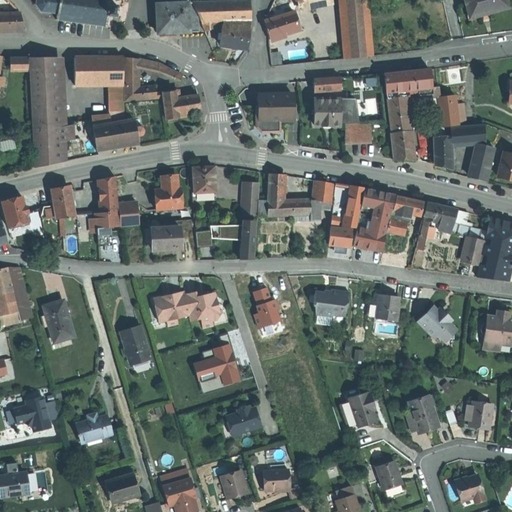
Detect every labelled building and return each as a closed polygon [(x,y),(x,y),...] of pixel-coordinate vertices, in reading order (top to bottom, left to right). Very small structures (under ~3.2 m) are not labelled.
[(36,0),(36,5),(41,11),(57,13),(57,20),(107,26),(108,17),(116,18),(118,5),(110,4),(109,0),(36,0)] [(241,0),(198,2),(198,15),(201,21),(209,20),(225,19),(251,18),(250,0),(241,0)] [(339,0),(346,58),(374,55),(367,0),(339,0)] [(509,7),(507,0),(465,0),(466,3),(469,3),(472,15),(484,12),(489,10),(490,12),(509,7)] [(198,15),(198,2),(157,4),(158,33),(183,32),(199,31),(198,15)] [(295,12),(265,21),(268,30),(270,38),(300,29),(295,12)] [(0,13),(0,30),(10,31),(24,31),(21,14),(13,14),(6,14),(0,13)] [(224,26),(250,30),(251,18),(225,19),(224,26)] [(209,20),(201,21),(206,31),(209,30),(210,30),(209,20)] [(232,46),(248,49),(250,30),(224,26),(223,26),(221,45),(232,46)] [(281,62),(280,52),(272,53),(273,63),(281,62)] [(126,57),(127,88),(138,87),(140,87),(139,66),(159,70),(159,66),(159,64),(147,61),(139,59),(133,58),(126,57)] [(29,58),(13,58),(13,70),(29,70),(29,58)] [(36,167),(67,161),(63,141),(59,142),(59,140),(59,128),(55,58),(30,58),(36,167)] [(97,58),(75,58),(75,85),(97,85),(97,58)] [(124,58),(97,58),(97,85),(124,85),(124,58)] [(177,78),(182,78),(182,76),(159,64),(159,66),(159,70),(177,78)] [(433,88),(431,69),(385,74),(387,92),(433,88)] [(315,92),(341,90),(341,78),(314,79),(315,92)] [(301,91),(313,91),(313,81),(301,81),(301,91)] [(154,86),(140,87),(138,87),(138,99),(159,97),(159,95),(159,89),(154,86)] [(138,87),(127,88),(127,100),(138,99),(138,87)] [(433,88),(387,92),(387,99),(408,96),(407,93),(419,92),(419,95),(433,94),(433,97),(438,97),(438,93),(437,87),(433,88)] [(125,114),(123,88),(109,88),(109,115),(125,114)] [(163,93),(163,94),(164,97),(167,119),(180,117),(177,98),(176,91),(163,93)] [(280,121),(294,120),(294,94),(260,94),(260,106),(261,121),(280,121)] [(188,96),(190,112),(201,110),(199,95),(188,96)] [(442,126),(459,125),(458,123),(456,104),(456,95),(441,96),(439,97),(442,126)] [(177,98),(180,117),(191,115),(190,112),(188,96),(183,97),(180,98),(177,98)] [(408,96),(387,99),(392,133),(411,131),(410,117),(408,96)] [(327,125),(341,125),(341,123),(341,110),(341,100),(315,99),(315,125),(327,125)] [(341,100),(341,110),(351,111),(351,108),(351,100),(341,100)] [(456,104),(458,123),(466,122),(464,104),(456,104)] [(280,131),(280,121),(261,121),(260,106),(258,106),(258,129),(261,131),(272,131),(280,131)] [(356,108),(351,108),(351,111),(341,110),(341,123),(358,123),(356,108)] [(127,119),(125,119),(109,121),(105,122),(103,114),(92,115),(92,118),(94,130),(98,151),(117,148),(139,144),(135,120),(127,121),(127,119)] [(70,125),(59,128),(59,140),(94,130),(92,118),(69,123),(70,125)] [(372,143),(371,123),(358,123),(346,124),(345,143),(372,143)] [(458,145),(479,144),(486,146),(485,125),(457,127),(458,145)] [(442,132),(442,127),(441,127),(433,127),(434,137),(443,137),(442,132)] [(411,131),(392,133),(394,159),(405,159),(415,159),(413,145),(412,137),(411,131)] [(435,164),(452,168),(452,146),(451,137),(443,137),(434,137),(435,164)] [(479,144),(470,177),(486,181),(494,148),(486,146),(479,144)] [(498,176),(511,179),(511,153),(504,152),(498,176)] [(215,179),(214,167),(193,168),(195,193),(216,191),(215,179)] [(284,200),(285,175),(278,174),(270,174),(269,200),(284,200)] [(103,212),(120,211),(119,205),(117,180),(117,176),(99,180),(103,212)] [(156,208),(182,207),(181,187),(178,187),(177,177),(169,177),(161,177),(162,188),(155,188),(156,208)] [(332,204),(334,184),(316,180),(313,200),(319,201),(332,204)] [(243,214),(258,215),(258,202),(259,184),(244,183),(243,214)] [(74,215),(69,185),(59,187),(51,188),(51,189),(54,208),(56,216),(56,218),(61,218),(64,217),(74,216),(74,215)] [(334,196),(349,199),(351,188),(335,186),(334,196)] [(352,226),(358,227),(364,191),(356,189),(351,188),(349,199),(344,225),(352,226)] [(390,220),(395,195),(377,192),(364,189),(364,191),(358,227),(354,246),(383,252),(387,231),(390,220)] [(1,199),(7,228),(30,223),(24,194),(1,199)] [(397,197),(394,210),(404,212),(411,213),(412,206),(410,205),(411,200),(405,198),(397,197)] [(268,202),(268,216),(311,215),(311,200),(284,200),(269,200),(268,200),(268,202)] [(319,215),(319,208),(319,201),(313,200),(311,200),(311,215),(319,215)] [(332,210),(332,204),(319,201),(319,208),(332,210)] [(424,203),(416,201),(413,214),(421,216),(424,203)] [(268,202),(258,202),(258,215),(268,216),(268,202)] [(120,211),(121,226),(139,224),(137,203),(119,205),(120,211)] [(448,214),(450,208),(438,205),(428,203),(425,215),(434,217),(441,219),(443,213),(448,214)] [(48,217),(56,216),(54,208),(47,210),(48,217)] [(451,232),(457,210),(450,208),(448,214),(443,213),(441,219),(444,220),(441,230),(451,232)] [(394,210),(392,209),(390,220),(402,222),(403,219),(404,212),(394,210)] [(467,223),(469,213),(458,210),(454,224),(466,227),(467,223)] [(99,231),(99,232),(105,232),(113,231),(112,227),(121,226),(120,211),(103,212),(97,213),(99,231)] [(83,232),(99,231),(97,213),(82,214),(83,232)] [(83,234),(83,232),(82,214),(74,215),(74,216),(64,217),(66,235),(83,234)] [(511,222),(505,221),(491,218),(488,232),(486,240),(478,277),(508,281),(511,265),(511,261),(511,222)] [(404,235),(406,223),(405,223),(402,222),(390,220),(387,231),(404,235)] [(419,236),(425,237),(428,237),(432,223),(423,220),(419,236)] [(242,225),(228,225),(229,239),(241,240),(241,255),(256,255),(257,224),(242,225)] [(469,237),(484,240),(486,240),(488,232),(472,228),(466,227),(454,224),(452,233),(469,237)] [(228,225),(219,226),(220,239),(229,239),(228,225)] [(350,247),(352,226),(344,225),(343,229),(331,228),(329,244),(350,247)] [(182,249),(181,227),(153,228),(154,245),(154,250),(169,250),(182,249)] [(0,245),(9,243),(4,228),(0,228),(0,245)] [(153,228),(145,229),(146,245),(154,245),(153,228)] [(211,230),(196,232),(198,248),(213,246),(211,230)] [(418,236),(416,248),(422,249),(425,237),(419,236),(418,236)] [(469,237),(464,261),(479,265),(484,240),(469,237)] [(34,319),(22,268),(9,271),(15,293),(21,322),(34,319)] [(0,295),(15,293),(9,271),(9,269),(0,270),(0,295)] [(267,285),(248,291),(260,327),(282,320),(275,298),(272,299),(267,285)] [(349,293),(331,291),(330,294),(328,294),(325,294),(325,293),(315,292),(313,307),(314,307),(315,316),(332,318),(333,316),(345,317),(346,308),(347,308),(349,293)] [(21,322),(15,293),(0,295),(0,316),(3,316),(6,326),(21,322)] [(153,301),(159,325),(167,323),(168,329),(178,326),(177,320),(189,317),(191,323),(201,321),(203,330),(213,328),(212,323),(217,322),(222,314),(219,313),(212,309),(217,302),(208,296),(201,298),(196,299),(195,294),(185,296),(184,294),(169,297),(153,301)] [(387,297),(374,295),(373,305),(378,306),(376,320),(397,322),(398,311),(397,311),(398,299),(387,297)] [(53,306),(44,308),(47,317),(40,319),(43,329),(46,328),(48,334),(51,332),(55,344),(74,338),(63,302),(53,306)] [(452,321),(444,313),(441,316),(439,313),(434,309),(429,314),(428,313),(419,323),(431,336),(437,336),(438,336),(445,343),(448,340),(453,340),(454,334),(457,331),(450,324),(452,321)] [(511,321),(509,321),(509,317),(498,315),(497,319),(487,318),(486,326),(484,325),(482,327),(482,332),(483,335),(485,335),(484,344),(501,346),(511,347),(511,337),(511,321)] [(149,360),(140,329),(130,332),(120,336),(130,366),(149,360)] [(202,393),(242,381),(230,342),(203,350),(205,359),(193,362),(202,393)] [(500,352),(501,346),(484,344),(483,350),(500,352)] [(373,413),(370,404),(367,394),(367,393),(347,399),(356,428),(376,422),(373,413)] [(410,411),(416,430),(416,431),(427,428),(437,425),(428,396),(407,403),(410,411)] [(59,418),(55,402),(45,405),(43,398),(27,402),(28,407),(15,410),(18,424),(27,422),(29,424),(33,426),(35,432),(49,428),(50,426),(49,421),(59,418)] [(472,407),(469,423),(469,426),(478,428),(489,429),(492,406),(472,403),(472,407)] [(172,404),(166,405),(170,420),(167,421),(170,432),(179,429),(172,404)] [(243,412),(242,409),(236,411),(237,415),(225,418),(228,427),(232,426),(235,437),(261,428),(255,409),(250,410),(243,412)] [(409,433),(416,430),(410,411),(403,413),(409,433)] [(98,419),(90,422),(78,425),(83,445),(114,437),(111,426),(108,417),(98,419)] [(398,473),(394,462),(375,468),(383,491),(401,485),(398,473)] [(276,490),(289,490),(287,469),(285,470),(267,471),(263,471),(264,491),(276,490)] [(194,478),(192,470),(166,478),(169,485),(194,478)] [(233,497),(243,494),(242,491),(251,489),(246,471),(227,477),(233,497)] [(30,493),(26,472),(0,476),(0,481),(1,487),(3,497),(30,493)] [(125,476),(125,479),(126,481),(140,477),(139,473),(125,476)] [(461,502),(473,498),(483,495),(477,476),(465,480),(454,483),(461,502)] [(126,481),(125,479),(114,482),(119,503),(145,497),(142,485),(140,477),(126,481)] [(195,478),(194,478),(169,485),(168,486),(173,503),(178,502),(181,511),(196,511),(202,510),(200,502),(202,501),(195,478)] [(306,497),(302,486),(289,490),(293,501),(306,497)] [(336,493),(338,500),(354,495),(351,487),(336,493)] [(354,495),(338,500),(335,501),(339,511),(359,511),(357,504),(354,495)] [(483,495),(473,498),(475,505),(485,502),(483,495)] [(163,511),(160,503),(147,507),(148,511),(163,511)]
